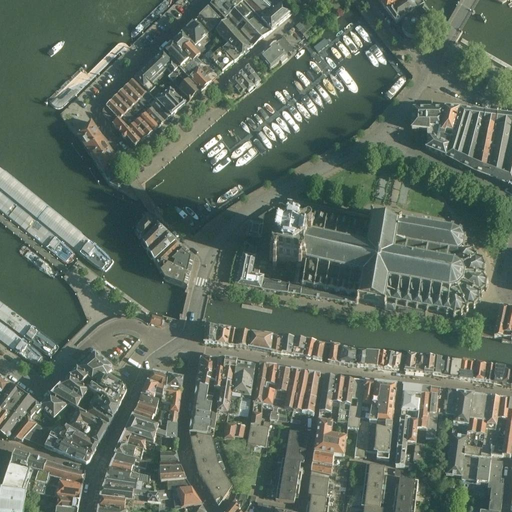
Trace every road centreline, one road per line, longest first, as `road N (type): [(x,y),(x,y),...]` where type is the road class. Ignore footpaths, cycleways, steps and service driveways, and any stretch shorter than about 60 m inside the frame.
road 1 (residential): [(320,0),(127,162),(90,112),(205,0)]
road 2 (tertiary): [(206,258),(246,212),(375,136)]
road 3 (residential): [(0,362),(41,393),(119,326),(171,347)]
road 4 (residential): [(222,511),(237,486),(258,359)]
road 5 (residential): [(375,136),(511,201)]
road 6 (residential): [(302,511),(322,370)]
road 7 (residential): [(190,377),(185,467),(213,511)]
road 8 (residential): [(385,511),(400,381)]
road 9 (tertiary): [(97,475),(148,365)]
